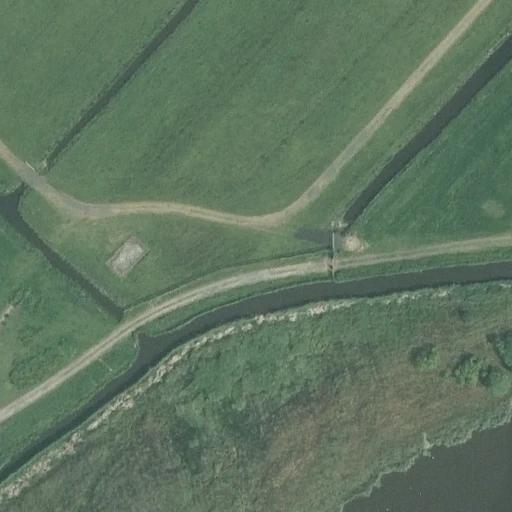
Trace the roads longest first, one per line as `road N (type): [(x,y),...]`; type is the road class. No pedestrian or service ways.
road 1 (track): [(483,0),(292,214),(263,225),(77,211),(39,190),(0,148)]
road 2 (track): [(511,243),(245,277),(142,318),(0,415)]
